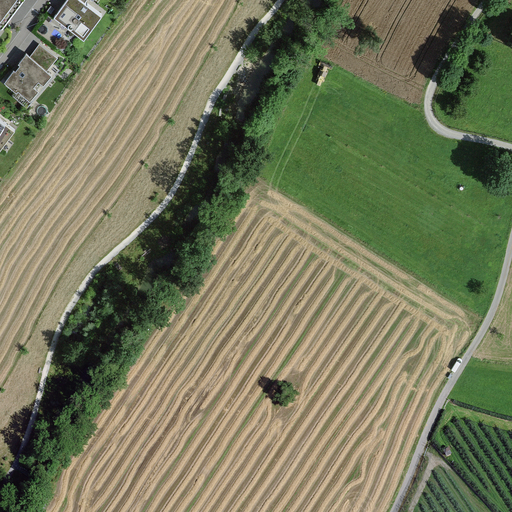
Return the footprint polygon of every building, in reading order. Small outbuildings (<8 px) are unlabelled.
[(0,0),(0,18),(13,0),(0,0)] [(110,14),(88,0),(69,0),(58,17),(93,40),(110,14)] [(57,46),(62,39),(42,24),(37,31),(57,46)] [(34,54),(30,51),(10,81),(37,100),(57,70),(52,66),(61,53),(43,41),(34,54)] [(0,146),(13,129),(0,119),(0,146)]
